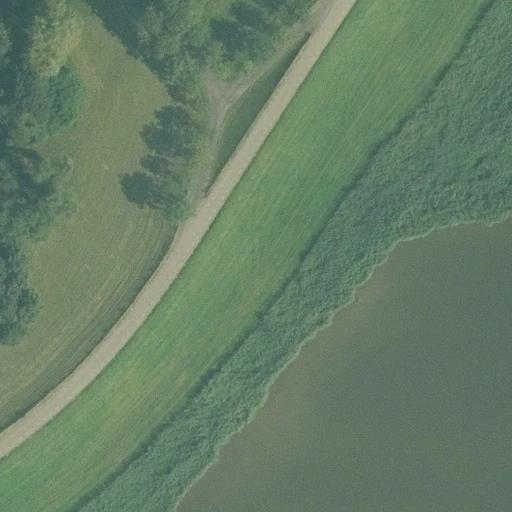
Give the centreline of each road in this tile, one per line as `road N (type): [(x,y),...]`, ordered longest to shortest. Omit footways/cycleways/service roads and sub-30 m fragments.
road 1 (track): [(32,511),(168,410),(432,0)]
road 2 (tertiary): [(0,448),(93,367),(191,243),(348,0)]
